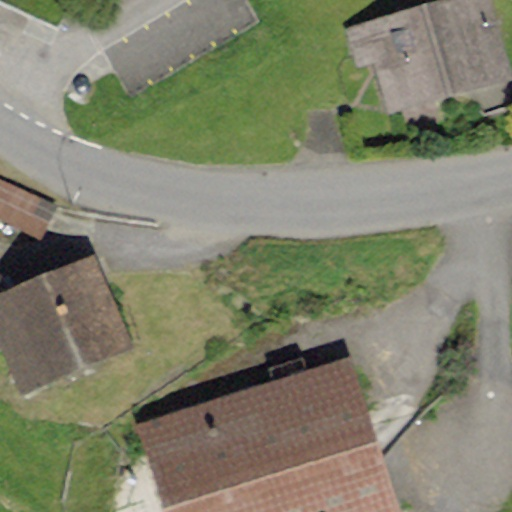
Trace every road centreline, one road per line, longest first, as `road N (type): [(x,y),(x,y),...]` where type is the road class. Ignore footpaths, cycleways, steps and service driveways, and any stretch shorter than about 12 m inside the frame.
road 1 (unclassified): [(0,126),(80,174),(208,203),(351,202),(511,177)]
road 2 (residential): [(0,81),(149,0)]
